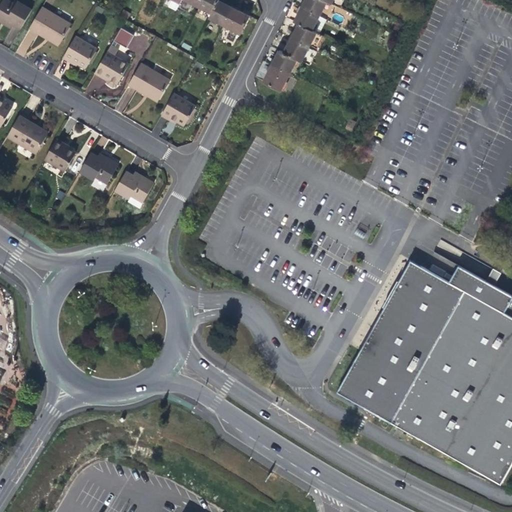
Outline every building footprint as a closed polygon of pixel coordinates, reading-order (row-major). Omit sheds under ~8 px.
[(20,30),(32,10),(17,2),(15,5),(6,0),(2,0),(0,4),(0,21),(1,22),(12,28),(13,25),(20,30)] [(171,0),(168,5),(177,9),(180,3),(181,0),(171,0)] [(199,0),(197,5),(211,13),(218,0),(217,0),(199,0)] [(225,4),(218,0),(211,13),(209,17),(223,25),(232,7),(225,4)] [(306,0),(303,6),(320,15),(328,1),(325,0),(306,0)] [(295,21),(300,23),(312,30),(320,15),(303,6),(299,13),(295,21)] [(241,12),(232,7),(223,25),(232,30),(231,32),(239,36),(249,16),(241,12)] [(45,34),(60,43),(71,24),(42,8),(30,29),(44,37),(45,34)] [(327,19),(320,15),(312,30),(317,32),(320,34),(327,19)] [(296,30),(292,38),(310,47),(310,45),(313,41),(320,45),(324,36),(320,34),(317,32),(312,30),(300,23),(296,30)] [(128,47),(133,34),(119,28),(114,41),(128,47)] [(59,46),(60,43),(45,34),(44,37),(48,40),(59,46)] [(63,57),(70,61),(71,59),(78,63),(86,68),(97,49),(75,37),(63,57)] [(289,45),(285,53),(297,59),(302,62),(310,47),(292,38),(289,45)] [(318,49),(320,45),(313,41),(310,45),(318,49)] [(94,75),(100,78),(102,76),(109,80),(107,82),(108,85),(112,88),(115,86),(117,84),(128,65),(114,56),(118,49),(111,45),(107,52),(94,75)] [(290,73),(297,59),(285,53),(280,50),(277,57),(273,65),(290,73)] [(145,90),(159,99),(169,81),(140,64),(128,85),(143,93),(145,90)] [(281,90),(290,73),(273,65),(269,72),(264,81),(281,90)] [(157,102),(159,99),(145,90),(143,93),(147,96),(157,102)] [(160,115),(166,119),(168,117),(174,121),(183,126),(195,106),(173,94),(160,115)] [(0,125),(11,107),(4,102),(0,100),(0,125)] [(35,154),(46,136),(32,128),(34,124),(19,115),(6,136),(35,154)] [(347,127),(352,130),(356,123),(350,120),(347,127)] [(43,129),(34,124),(32,128),(46,136),(48,132),(43,129)] [(75,153),(68,149),(62,146),(63,143),(56,139),(44,159),(64,171),(75,153)] [(90,153),(78,172),(93,180),(95,177),(106,184),(118,165),(103,156),(98,153),(97,157),(90,153)] [(131,175),(125,171),(113,190),(127,198),(126,201),(137,207),(152,183),(141,176),(133,172),(131,175)] [(511,294),(459,266),(451,283),(411,259),(371,332),(339,392),(390,421),(501,483),(511,461),(511,294)] [(492,269),(490,277),(497,280),(500,272),(492,269)]
